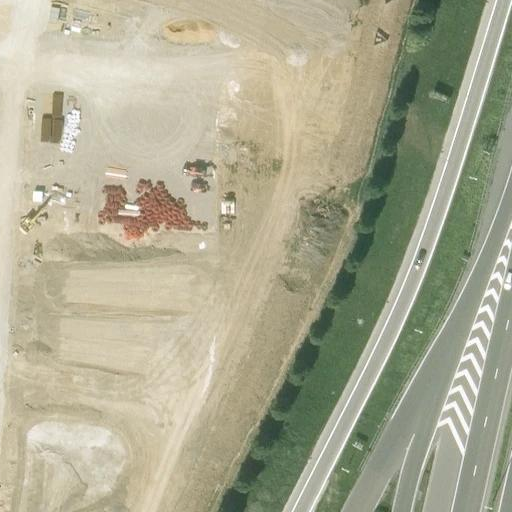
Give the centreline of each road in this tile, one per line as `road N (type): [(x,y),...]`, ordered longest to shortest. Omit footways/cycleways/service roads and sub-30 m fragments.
road 1 (motorway): [(507,0),(416,276),(300,511)]
road 2 (motorway): [(511,204),(420,408)]
road 3 (motorway): [(511,307),(467,511)]
